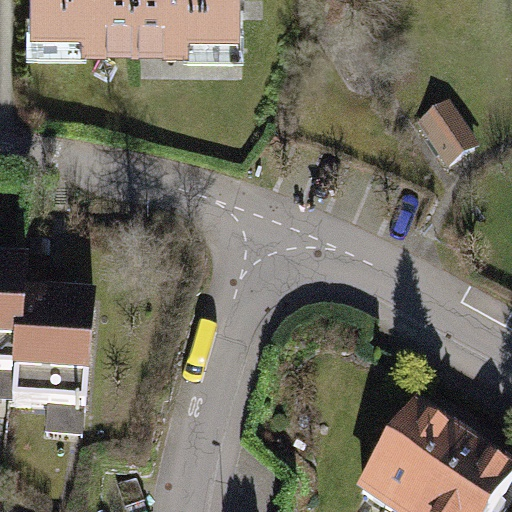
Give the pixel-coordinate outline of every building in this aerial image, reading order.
[(27,0),(27,23),(75,23),(75,39),(182,39),(182,24),(232,24),(232,0),(27,0)] [(452,104),(416,127),(446,173),(481,151),(452,104)] [(19,271),(0,269),(0,375),(12,377),(18,300),(19,271)] [(87,306),(18,300),(12,377),(10,406),(79,411),(87,306)] [(484,511),(507,478),(407,413),(355,492),(366,499),(385,511),(484,511)] [(385,511),(366,499),(356,511),(385,511)]
